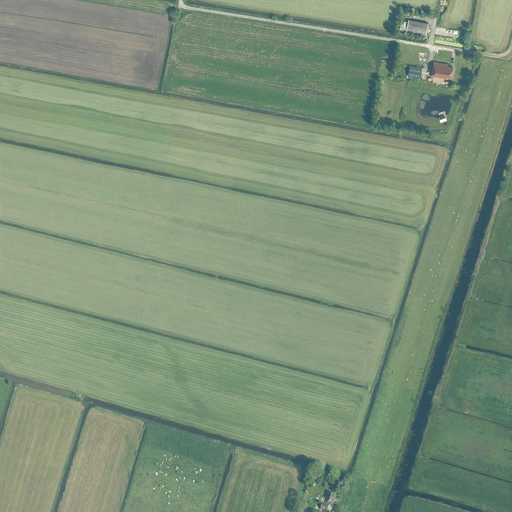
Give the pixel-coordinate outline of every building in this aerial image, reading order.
[(426,34),(428,22),(408,18),(406,31),(426,34)] [(408,21),(401,20),(399,29),(406,30),(408,21)] [(448,66),(448,64),(433,61),(432,65),(432,67),(431,66),(430,68),(432,68),(430,75),(446,78),(446,76),(451,76),(453,66),(448,66)] [(408,75),(409,66),(397,64),(396,73),(408,75)] [(409,66),(408,75),(420,77),(421,67),(409,65),(409,66)] [(439,112),(442,121),(448,119),(445,110),(439,112)] [(334,500),(336,494),(328,492),(326,498),(325,497),(325,499),(322,498),(321,499),(320,499),(319,502),(320,502),(320,503),(322,504),(320,510),(326,511),(329,506),(333,507),(335,500),(334,500)]
